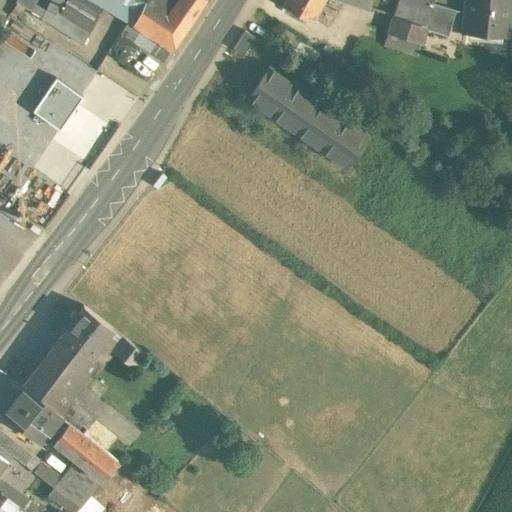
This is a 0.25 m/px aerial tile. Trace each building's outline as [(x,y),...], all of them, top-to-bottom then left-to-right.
[(15,0),(14,2),(27,9),(31,0),(15,0)] [(50,0),(46,7),(59,14),(67,0),(50,0)] [(67,0),(59,14),(71,22),(83,0),(67,0)] [(102,6),(91,0),(83,0),(71,22),(87,32),(93,23),(102,6)] [(128,22),(133,25),(147,0),(91,0),(102,6),(128,22)] [(147,0),(133,25),(171,50),(204,0),(147,0)] [(323,0),(287,0),(285,6),(312,22),(323,0)] [(433,0),(399,0),(394,16),(425,26),(432,3),(433,0)] [(510,0),(465,0),(462,33),(507,37),(510,0)] [(455,11),(432,3),(425,26),(424,28),(447,36),(455,11)] [(425,26),(394,16),(389,34),(420,43),(424,28),(425,26)] [(171,50),(133,25),(128,22),(120,34),(163,61),(171,50)] [(234,50),(243,56),(255,39),(246,33),(234,50)] [(420,43),(389,34),(385,47),(416,56),(420,43)] [(319,53),(299,41),(293,50),(312,63),(319,53)] [(294,85),(269,68),(248,98),(273,115),(294,85)] [(82,97),(56,78),(39,103),(53,113),(48,121),(60,130),(82,97)] [(318,102),(294,85),(273,115),(297,132),(318,102)] [(343,119),(318,102),(297,132),(322,150),(343,119)] [(33,112),(48,121),(53,113),(39,103),(33,112)] [(368,136),(343,119),(322,150),(346,167),(368,136)] [(160,172),(152,184),(159,189),(167,177),(160,172)] [(82,306),(47,353),(77,376),(81,370),(112,330),(82,306)] [(112,330),(81,370),(91,378),(111,351),(122,338),(112,330)] [(122,338),(111,351),(128,364),(139,352),(122,338)] [(53,407),(64,392),(77,376),(47,353),(23,383),(53,407)] [(53,407),(23,383),(2,410),(42,441),(48,434),(62,415),(53,407)] [(62,415),(119,461),(132,447),(64,392),(53,407),(62,415)] [(119,461),(62,415),(48,434),(76,459),(101,482),(119,461)] [(61,477),(0,430),(0,454),(8,461),(13,454),(54,486),(61,477)] [(61,477),(54,486),(81,507),(101,482),(76,459),(61,477)] [(28,499),(0,477),(0,490),(22,507),(28,499)]
